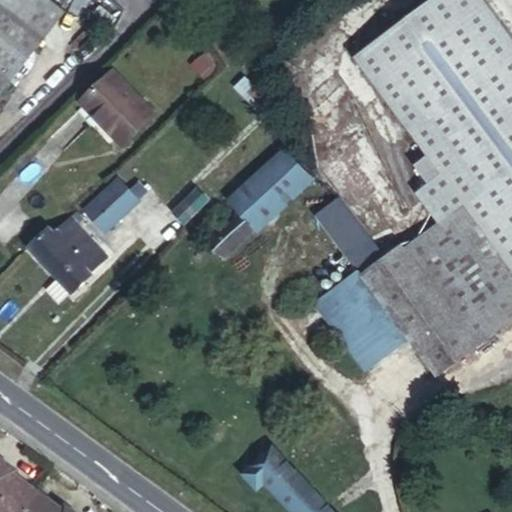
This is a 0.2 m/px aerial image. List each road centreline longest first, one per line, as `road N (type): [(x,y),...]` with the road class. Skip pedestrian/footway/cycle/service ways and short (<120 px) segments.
road 1 (unclassified): [(406,511),(375,413),(511,352)]
road 2 (secondary): [(162,511),(0,391)]
